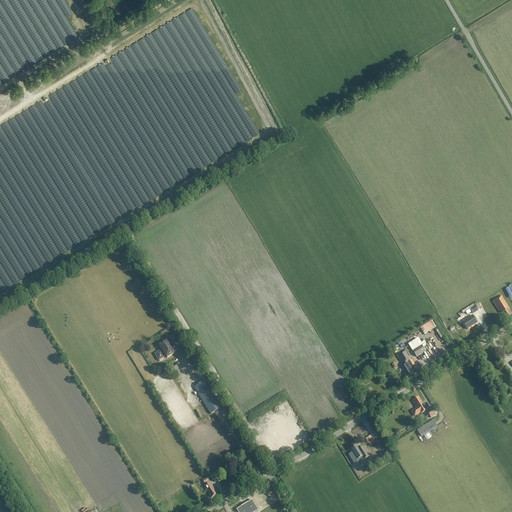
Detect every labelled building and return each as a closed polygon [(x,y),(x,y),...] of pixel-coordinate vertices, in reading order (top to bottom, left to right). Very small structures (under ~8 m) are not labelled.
[(501,296),(492,302),(499,312),(500,311),(501,314),(503,313),(505,318),(509,315),(511,314),(508,310),(509,309),(501,296)] [(470,309),(473,314),(478,311),(475,306),(474,304),(471,306),(473,307),(470,309)] [(462,323),(467,330),(477,324),(472,316),(469,318),(470,318),(462,323)] [(462,334),(458,324),(454,326),(458,335),(462,334)] [(173,335),(167,339),(169,341),(167,342),(167,341),(159,346),(162,351),(161,352),(160,351),(155,355),(159,361),(164,357),(165,356),(167,358),(174,354),(174,353),(169,345),(170,344),(171,345),(177,341),(173,335)] [(425,352),(421,346),(422,345),(418,338),(408,345),(416,358),(425,352)] [(404,352),(400,354),(396,356),(401,363),(402,363),(404,366),(403,367),(409,377),(415,373),(410,366),(414,364),(411,360),(410,361),(405,351),(404,352)] [(361,381),(353,386),(355,391),(364,386),(361,381)] [(204,382),(194,389),(210,415),(220,408),(204,382)] [(412,402),(416,408),(411,411),(414,418),(420,414),(420,415),(426,411),(418,398),(412,402)] [(427,413),(431,418),(437,414),(433,408),(427,413)] [(437,427),(433,421),(417,431),(420,437),(437,427)] [(365,439),(370,446),(375,443),(371,436),(365,439)] [(363,460),(365,459),(367,463),(371,460),(369,457),(371,456),(365,446),(362,448),(359,450),(356,445),(349,450),(356,461),(361,457),(363,460)] [(207,478),(202,481),(208,489),(207,490),(212,498),(216,495),(213,491),(214,490),(209,483),(208,483),(207,483),(209,482),(207,478)] [(256,511),(258,511),(252,501),(236,510),(237,511),(256,511)]
